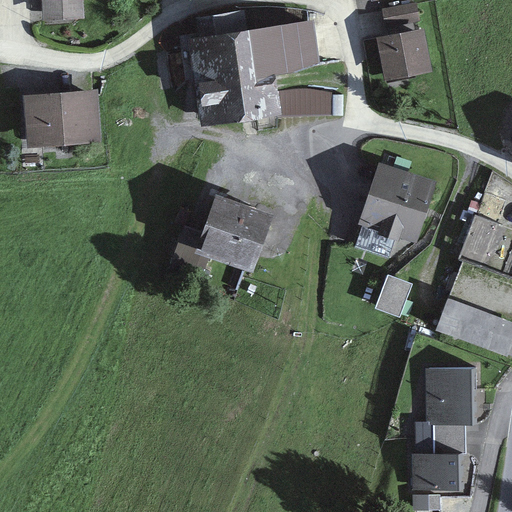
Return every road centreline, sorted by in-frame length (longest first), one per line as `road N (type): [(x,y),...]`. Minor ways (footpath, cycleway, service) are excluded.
road 1 (residential): [(0,58),(98,58),(204,0)]
road 2 (residential): [(472,147),(372,104),(354,62),(350,17)]
